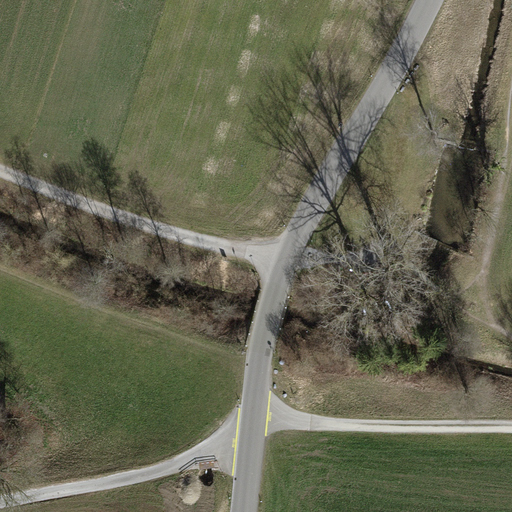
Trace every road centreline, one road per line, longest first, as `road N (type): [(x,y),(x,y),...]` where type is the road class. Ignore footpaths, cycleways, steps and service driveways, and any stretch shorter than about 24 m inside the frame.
road 1 (tertiary): [(244,511),(260,347),(282,264),(428,0)]
road 2 (track): [(511,426),(290,422),(153,472),(0,506)]
road 3 (track): [(282,264),(0,171)]
road 4 (track): [(374,239),(411,118),(404,51)]
road 5 (track): [(511,119),(485,269)]
